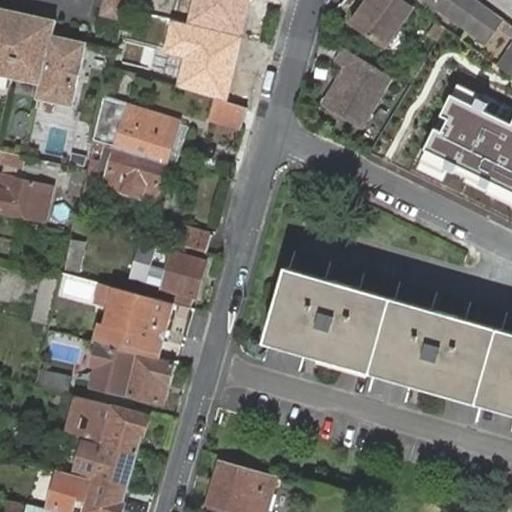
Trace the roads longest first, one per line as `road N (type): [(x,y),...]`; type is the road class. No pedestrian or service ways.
road 1 (residential): [(166,511),(274,130)]
road 2 (residential): [(511,243),(274,130)]
road 3 (residential): [(274,130),(310,0)]
